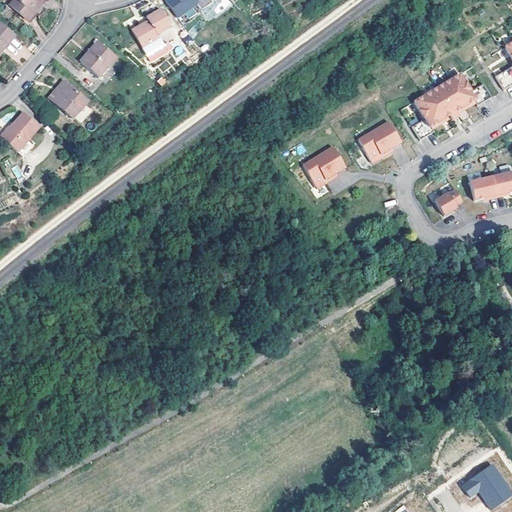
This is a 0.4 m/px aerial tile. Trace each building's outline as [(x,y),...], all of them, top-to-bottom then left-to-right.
[(5,0),(31,22),(37,14),(40,17),(46,9),(42,5),(46,0),(5,0)] [(166,0),(177,14),(197,0),(196,0),(166,0)] [(148,17),(139,21),(132,26),(142,43),(158,33),(156,30),(170,22),(160,5),(146,13),(148,17)] [(0,51),(14,36),(0,23),(0,51)] [(116,54),(98,39),(80,60),(98,75),(116,54)] [(511,42),(505,47),(511,58),(511,66),(495,76),(498,82),(503,90),(511,85),(511,42)] [(412,126),(415,132),(420,140),(428,135),(434,132),(432,129),(431,127),(449,116),(451,118),(452,121),(459,117),(457,114),(456,112),(474,101),(476,104),(477,106),(491,98),(486,89),(483,84),(470,91),(460,74),(441,86),(414,101),(424,119),(412,126)] [(61,88),(52,98),(73,116),(88,98),(64,79),(58,86),(61,88)] [(50,96),(52,98),(61,88),(58,86),(50,96)] [(456,112),(457,114),(476,104),(474,101),(456,112)] [(76,119),(82,123),(92,109),(85,105),(76,119)] [(16,151),(23,144),(40,126),(24,112),(9,127),(11,128),(1,138),(16,151)] [(431,127),(432,129),(451,118),(449,116),(431,127)] [(401,142),(400,142),(388,121),(358,139),(371,160),(391,148),(401,142)] [(0,134),(0,137),(1,138),(11,128),(9,127),(8,126),(0,134)] [(23,144),(16,151),(22,157),(28,149),(23,144)] [(316,185),(335,174),(346,167),(333,146),(303,165),(316,185)] [(391,148),(371,160),(372,163),(392,151),(391,148)] [(232,171),(226,174),(231,184),(237,180),(232,171)] [(496,196),(499,196),(509,193),(511,192),(511,172),(492,177),(488,178),(469,182),(473,201),(483,199),(496,196)] [(335,174),(316,185),(317,188),(337,176),(335,174)] [(250,190),(238,196),(242,202),(253,196),(250,190)] [(462,203),(455,191),(448,195),(448,194),(435,202),(444,216),(457,209),(456,207),(462,203)] [(271,230),(260,236),(264,243),(274,237),(271,230)] [(338,280),(341,285),(348,281),(345,277),(338,280)] [(490,510),(511,495),(490,464),(460,485),(469,498),(477,492),(479,490),(485,499),(483,501),(490,510)] [(479,490),(477,492),(483,501),(485,499),(479,490)]
